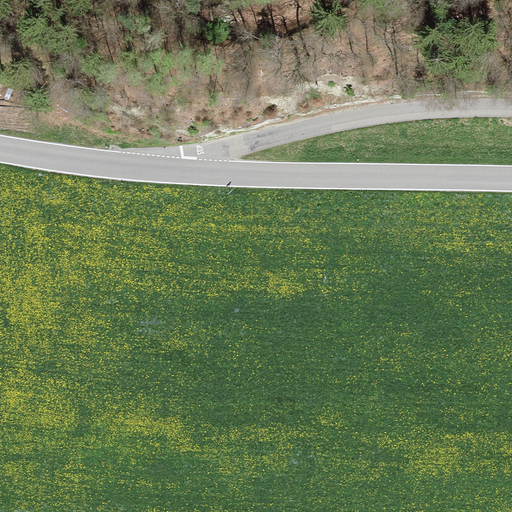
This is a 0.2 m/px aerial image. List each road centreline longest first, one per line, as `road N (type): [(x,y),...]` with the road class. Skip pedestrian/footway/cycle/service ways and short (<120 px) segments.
road 1 (unclassified): [(190,172),(255,139),(377,115),(511,108)]
road 2 (tertiary): [(190,172),(511,179)]
road 3 (tertiary): [(0,148),(190,172)]
